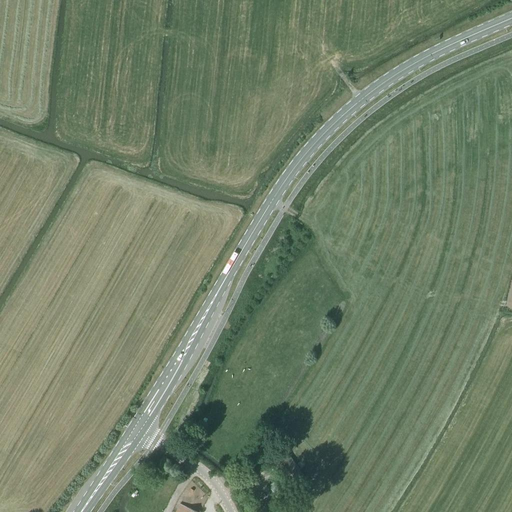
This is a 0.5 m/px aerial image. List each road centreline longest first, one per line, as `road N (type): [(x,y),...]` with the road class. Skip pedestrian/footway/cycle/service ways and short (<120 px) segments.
road 1 (primary): [(136,427),(286,178),(322,136),(414,63),(511,19)]
road 2 (tertiary): [(230,511),(201,472),(136,427)]
